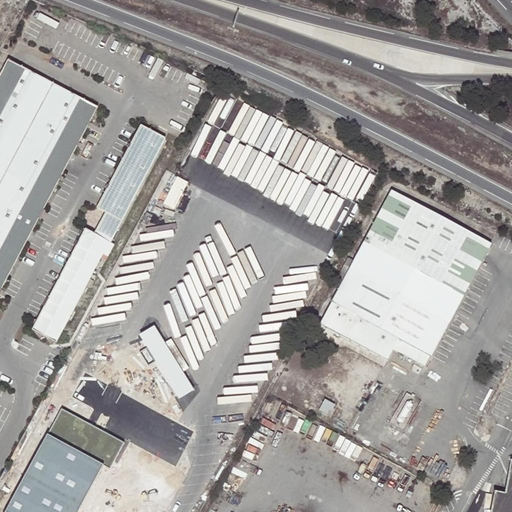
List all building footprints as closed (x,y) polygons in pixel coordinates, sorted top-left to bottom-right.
[(0,288),(96,106),(6,58),(0,70),(0,288)] [(104,211),(93,233),(84,228),(31,328),(54,340),(84,284),(89,286),(92,279),(87,277),(98,256),(104,259),(112,243),(108,241),(163,137),(139,124),(96,206),(104,211)] [(340,289),(320,327),(387,362),(393,351),(426,368),(491,245),(391,192),(354,263),(340,289)] [(333,285),(340,289),(354,263),(347,259),(333,285)] [(318,408),(331,415),(337,405),(324,398),(318,408)] [(511,511),(511,460),(504,493),(495,491),(490,511),(511,511)]
